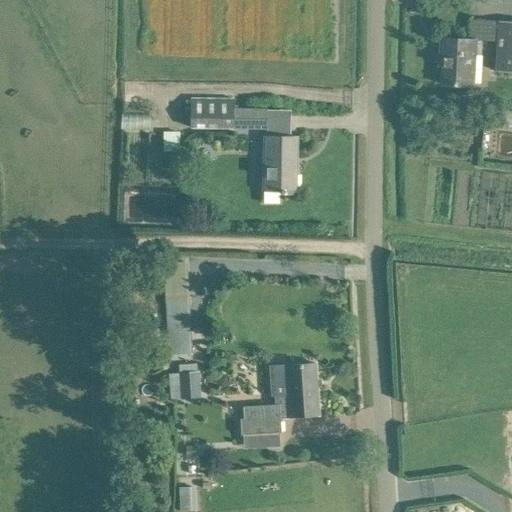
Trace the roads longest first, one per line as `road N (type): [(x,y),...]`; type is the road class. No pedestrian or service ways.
road 1 (unclassified): [(370,254),(2,248)]
road 2 (unclassified): [(386,511),(370,254)]
road 3 (unclassified): [(370,254),(378,0)]
